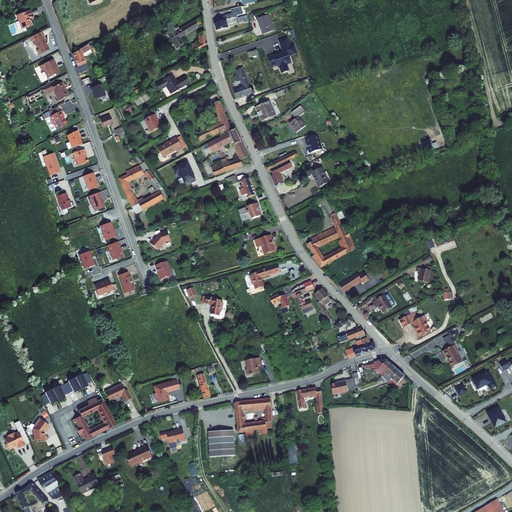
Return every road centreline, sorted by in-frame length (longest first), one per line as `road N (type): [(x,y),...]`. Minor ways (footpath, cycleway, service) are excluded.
road 1 (residential): [(0,497),(137,422),(303,382),(388,351)]
road 2 (unclassified): [(388,351),(287,228),(222,85),(205,0)]
road 3 (residential): [(46,0),(139,258)]
road 4 (unclassified): [(511,464),(388,351)]
road 5 (track): [(511,119),(497,120),(463,0)]
